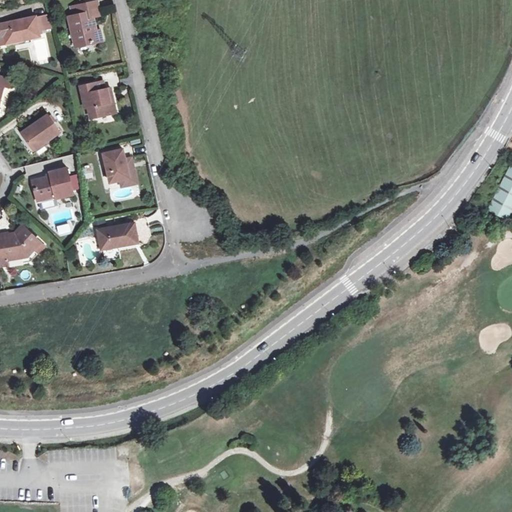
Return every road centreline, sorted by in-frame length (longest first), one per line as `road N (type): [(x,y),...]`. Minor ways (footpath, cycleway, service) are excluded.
road 1 (secondary): [(511,107),(441,210),(226,379),(122,420),(0,428)]
road 2 (residential): [(119,0),(172,243)]
